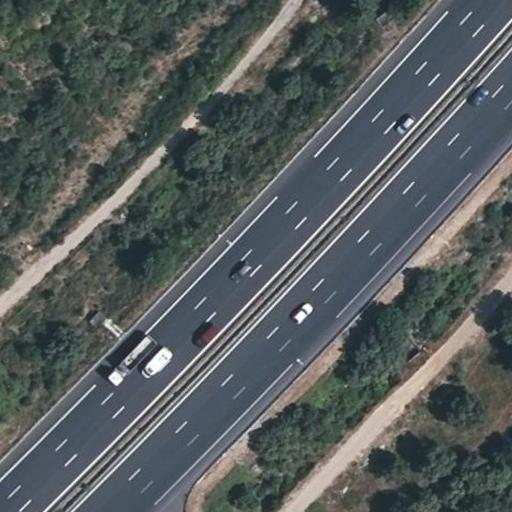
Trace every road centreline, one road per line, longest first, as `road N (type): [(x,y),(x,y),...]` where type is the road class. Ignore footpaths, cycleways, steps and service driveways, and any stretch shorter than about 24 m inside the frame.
road 1 (motorway): [(488,0),(189,327),(1,511)]
road 2 (motorway): [(102,511),(240,374),(511,74)]
road 3 (track): [(310,0),(0,325)]
road 4 (track): [(511,284),(297,511)]
